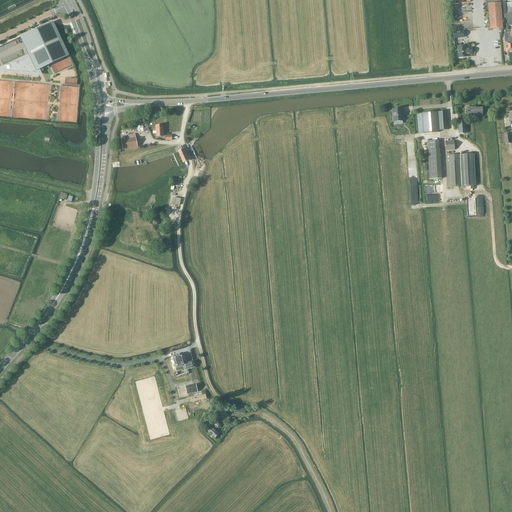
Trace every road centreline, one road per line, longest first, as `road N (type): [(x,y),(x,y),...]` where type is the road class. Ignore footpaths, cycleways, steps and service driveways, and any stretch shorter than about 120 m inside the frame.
road 1 (secondary): [(187,101),(511,72)]
road 2 (secondary): [(96,105),(93,193),(53,302)]
road 3 (secondary): [(53,302),(94,216),(103,109)]
road 4 (track): [(227,417),(205,373),(178,223)]
road 5 (unclassified): [(178,223),(190,170),(182,139),(187,101)]
